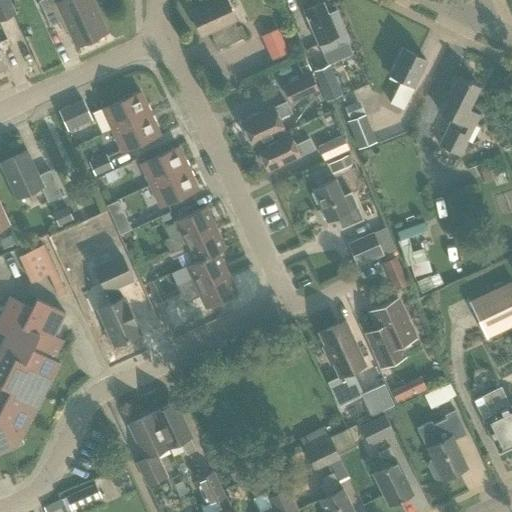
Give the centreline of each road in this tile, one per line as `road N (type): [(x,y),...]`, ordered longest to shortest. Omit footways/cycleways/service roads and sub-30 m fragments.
road 1 (residential): [(1,511),(48,482),(84,406),(275,308),(276,279),(165,36)]
road 2 (residential): [(0,113),(165,36)]
road 3 (unknown): [(278,293),(298,306),(388,262)]
